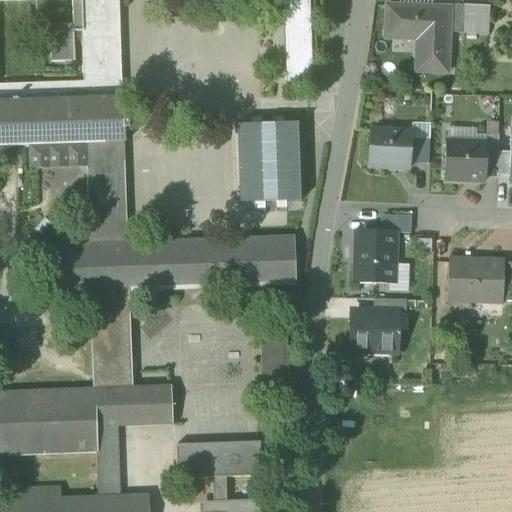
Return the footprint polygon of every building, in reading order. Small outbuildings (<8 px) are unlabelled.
[(73,33),(81,33),(79,0),(71,0),(72,25),(48,26),(50,63),(74,62),(73,33)] [(79,0),(81,33),(83,82),(83,83),(103,82),(100,0),(79,0)] [(104,98),(122,98),(118,0),(100,0),(103,82),(104,98)] [(282,0),(285,76),(312,75),(309,0),(282,0)] [(448,33),(462,34),(463,6),(449,6),(449,10),(448,33)] [(486,7),(463,6),(462,34),(485,35),(486,7)] [(425,74),(447,74),(448,33),(449,10),(386,8),(385,41),(418,42),(427,42),(425,74)] [(427,42),(418,42),(417,73),(425,74),(427,42)] [(285,76),(286,90),(313,89),(312,75),(285,76)] [(0,101),(104,98),(103,82),(83,83),(83,82),(0,85),(0,101)] [(0,147),(29,146),(105,143),(123,143),(124,143),(124,130),(128,130),(128,122),(124,122),(123,98),(122,98),(104,98),(0,101),(0,147)] [(299,121),(238,123),(241,203),(302,200),(299,121)] [(487,122),(486,135),(498,136),(499,122),(487,122)] [(411,124),(411,133),(410,140),(429,141),(430,124),(411,124)] [(447,142),(486,144),(486,135),(476,135),(477,129),(448,128),(447,142)] [(367,168),(409,170),(409,164),(410,140),(411,133),(369,131),(367,168)] [(497,153),(498,136),(486,135),(486,144),(486,154),(497,155),(497,153)] [(409,164),(428,165),(429,141),(410,140),(409,164)] [(444,181),(484,183),(485,178),(486,154),(486,144),(447,142),(446,142),(444,181)] [(105,143),(29,146),(30,166),(86,165),(86,160),(106,159),(105,143)] [(127,243),(123,143),(105,143),(106,159),(109,244),(127,243)] [(497,153),(497,155),(496,177),(508,177),(509,153),(497,153)] [(485,178),(496,179),(496,177),(497,155),(486,154),(485,178)] [(86,165),(88,244),(109,244),(106,159),(86,160),(86,165)] [(393,234),(408,235),(409,218),(383,217),(382,232),(393,233),(393,234)] [(353,285),(386,286),(387,267),(391,268),(391,265),(393,234),(393,233),(382,232),(356,231),(353,285)] [(89,284),(89,289),(110,289),(128,288),(295,282),(294,237),(233,239),(127,243),(109,244),(88,244),(87,244),(89,284)] [(48,285),(89,284),(87,244),(46,246),(48,285)] [(500,306),(502,306),(502,302),(503,264),(503,260),(502,260),(502,262),(450,260),(450,258),(448,258),(446,304),(448,304),(448,300),(500,302),(500,306)] [(502,302),(511,302),(511,264),(503,264),(502,302)] [(387,267),(386,286),(386,293),(408,293),(408,265),(391,265),(391,268),(387,267)] [(110,289),(114,388),(132,387),(128,288),(110,289)] [(89,289),(92,389),(114,388),(110,289),(89,289)] [(397,315),(405,315),(405,301),(373,300),(373,313),(397,314),(397,315)] [(350,352),(396,353),(397,331),(392,331),(392,315),(397,315),(397,314),(373,313),(351,313),(350,352)] [(397,315),(397,331),(407,331),(407,315),(405,315),(397,315)] [(260,329),(263,406),(289,405),(287,327),(260,329)] [(132,387),(114,388),(92,389),(0,392),(0,457),(95,454),(97,454),(96,423),(172,420),(171,386),(132,387)] [(97,454),(95,454),(97,500),(121,500),(119,428),(172,425),(172,420),(96,423),(97,454)] [(176,480),(212,479),(225,479),(261,477),(260,443),(175,446),(176,480)] [(226,503),(225,479),(212,479),(213,503),(211,503),(211,511),(258,511),(258,501),(226,503)] [(14,491),(15,502),(14,511),(146,511),(146,499),(121,500),(97,500),(58,502),(58,490),(14,491)] [(14,511),(15,502),(1,503),(1,511),(14,511)] [(198,511),(211,511),(211,503),(199,503),(198,511)]
